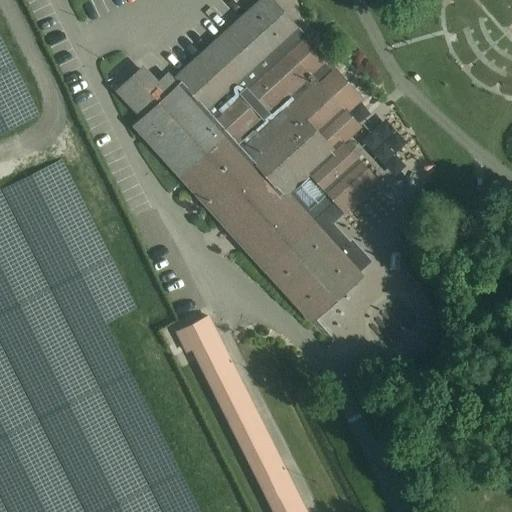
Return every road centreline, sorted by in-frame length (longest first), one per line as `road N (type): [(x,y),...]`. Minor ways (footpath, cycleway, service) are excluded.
road 1 (unclassified): [(402,511),(329,368),(180,221),(130,157),(56,0)]
road 2 (unknown): [(85,61),(194,0)]
